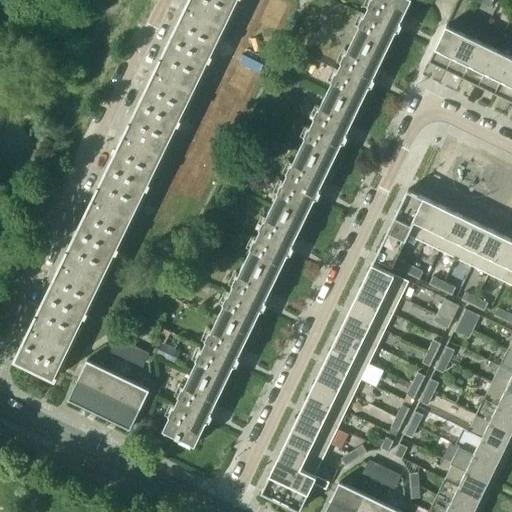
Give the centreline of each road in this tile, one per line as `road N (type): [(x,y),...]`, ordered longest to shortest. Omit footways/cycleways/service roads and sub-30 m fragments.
road 1 (residential): [(511,143),(439,108),(419,108),(222,511)]
road 2 (residential): [(162,0),(0,337)]
road 3 (tertiary): [(220,511),(0,402)]
